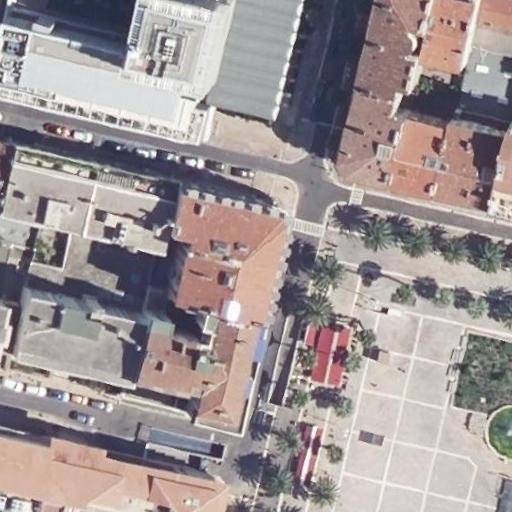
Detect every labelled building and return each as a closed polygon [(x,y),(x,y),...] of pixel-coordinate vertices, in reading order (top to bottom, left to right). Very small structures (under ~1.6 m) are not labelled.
[(305,0),(18,0),(0,76),(221,126),(224,110),(276,123),(305,0)] [(0,0),(0,76),(18,0),(0,0)] [(427,52),(438,0),(382,0),(366,76),(418,89),(427,52)] [(470,62),(483,0),(438,0),(427,52),(470,62)] [(511,127),(511,0),(483,0),(470,62),(467,75),(460,107),(467,110),(466,117),(511,127)] [(354,169),(398,179),(422,90),(418,89),(366,76),(348,157),(354,169)] [(398,179),(443,189),(458,120),(433,114),(439,93),(422,90),(398,179)] [(501,202),(511,152),(511,127),(466,117),(467,110),(460,107),(458,120),(443,189),(501,202)] [(168,176),(4,138),(0,154),(0,239),(32,248),(39,215),(71,222),(63,264),(29,256),(19,297),(4,368),(120,395),(143,287),(155,234),(168,176)] [(511,152),(501,202),(511,204),(511,152)] [(281,201),(168,176),(155,234),(176,240),(164,291),(257,312),(281,201)] [(0,239),(0,366),(4,368),(19,297),(29,256),(32,248),(0,239)] [(236,409),(257,312),(164,291),(143,287),(120,395),(219,418),(236,409)] [(209,511),(215,493),(203,491),(208,473),(101,448),(98,462),(65,453),(70,434),(45,428),(42,443),(0,432),(0,511),(209,511)] [(508,511),(503,500),(470,492),(477,463),(456,458),(430,471),(421,452),(410,449),(388,460),(392,441),(348,432),(330,511),(508,511)] [(98,462),(101,448),(80,443),(83,437),(70,434),(65,453),(98,462)] [(219,477),(217,474),(208,473),(203,491),(215,493),(219,477)]
